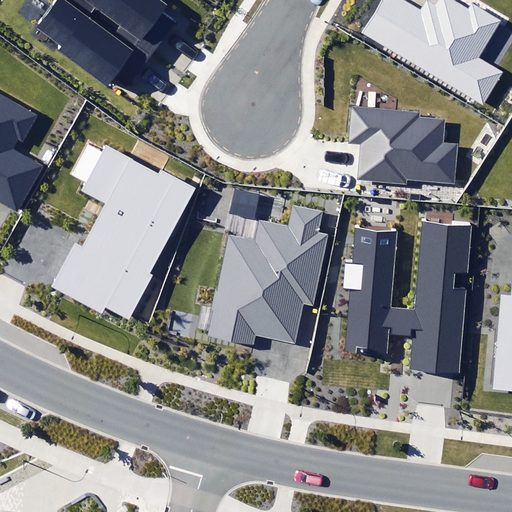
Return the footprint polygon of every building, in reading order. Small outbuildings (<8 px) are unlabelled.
[(58,49),(106,85),(112,76),(127,87),(176,23),(164,13),(169,6),(161,0),(54,0),(35,27),(61,46),(58,49)] [(403,0),(380,0),(360,33),(382,47),(477,104),(481,106),(484,101),(500,74),(476,60),(501,20),(473,3),(469,9),(453,0),(439,0),(436,7),(428,2),(422,11),(403,0)] [(0,200),(18,211),(42,167),(12,150),(17,141),(23,145),(39,116),(0,93),(0,200)] [(361,142),(358,181),(406,185),(406,180),(452,184),(456,143),(443,142),(445,120),(418,117),(418,114),(352,108),(350,134),(349,141),(361,142)] [(76,243),(52,288),(102,315),(105,308),(128,321),(131,316),(152,278),(147,275),(194,188),(161,170),(158,174),(105,145),(80,190),(104,203),(81,246),(76,243)] [(229,238),(209,339),(256,348),(258,337),(297,345),(305,305),(314,307),(328,233),(318,231),(322,212),(297,207),(293,229),(261,222),(257,243),(229,238)] [(397,232),(355,228),(345,352),(388,355),(390,335),(410,337),(407,371),(459,376),(466,291),(453,290),(455,273),(467,274),(471,226),(425,223),(418,311),(390,309),(397,232)] [(511,295),(500,295),(493,387),(511,388),(511,295)]
